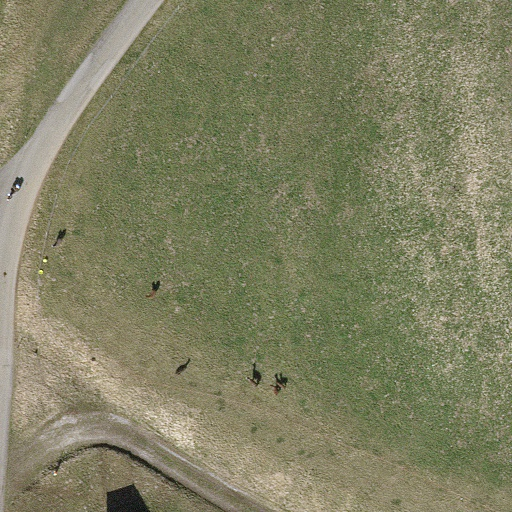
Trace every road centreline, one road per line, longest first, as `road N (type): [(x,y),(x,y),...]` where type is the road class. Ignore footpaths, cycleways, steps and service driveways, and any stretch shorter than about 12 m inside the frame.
road 1 (track): [(151,0),(23,172)]
road 2 (track): [(23,172),(1,281),(0,350)]
